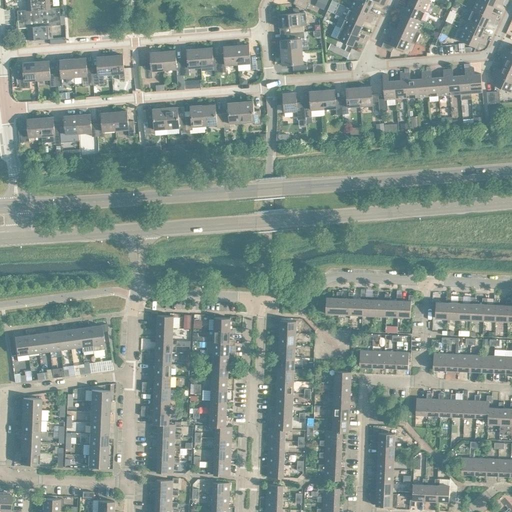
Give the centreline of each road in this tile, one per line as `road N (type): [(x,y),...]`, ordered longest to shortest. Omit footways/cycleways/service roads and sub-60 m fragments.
road 1 (secondary): [(511,171),(18,205)]
road 2 (secondary): [(138,228),(511,202)]
road 3 (residential): [(5,110),(270,84)]
road 4 (residential): [(1,53),(264,32)]
road 5 (residential): [(0,474),(2,392),(133,372)]
road 6 (residential): [(253,511),(261,298)]
road 7 (residential): [(249,298),(241,511)]
road 8 (residential): [(360,511),(367,381),(424,382)]
road 9 (residential): [(261,298),(296,299),(334,275),(429,280)]
road 10 (residential): [(367,62),(483,57),(511,9)]
